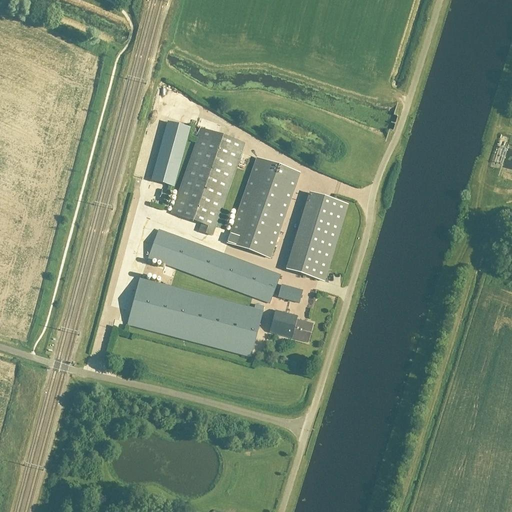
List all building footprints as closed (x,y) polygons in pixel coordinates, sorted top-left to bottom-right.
[(189,130),(167,124),(151,182),(173,188),(189,130)] [(211,238),(244,145),(201,130),(171,215),(201,226),(199,233),(211,238)] [(269,260),(299,175),(256,160),(227,245),(269,260)] [(295,275),(324,283),(347,207),(309,195),(294,243),(304,246),(298,265),(295,275)] [(158,232),(148,259),(270,305),(280,277),(158,232)] [(250,358),(262,313),(139,281),(127,326),(250,358)] [(292,291),(280,287),(277,299),(289,302),(292,291)] [(269,333),(284,337),(307,343),(312,325),(296,320),(297,317),(275,311),(269,333)]
